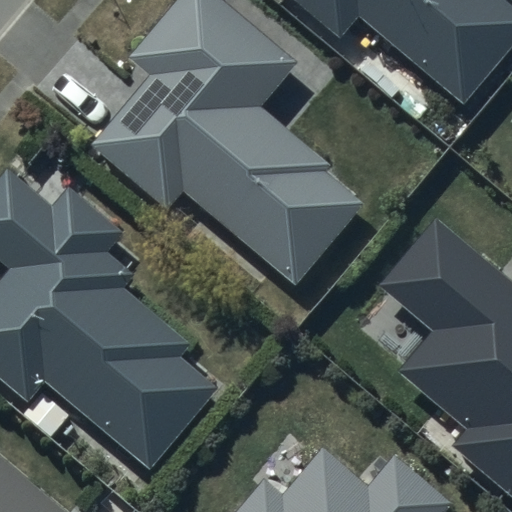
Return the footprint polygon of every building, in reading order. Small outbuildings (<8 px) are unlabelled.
[(185,198),(295,292),(362,214),(325,182),(331,175),(259,114),(296,71),(211,0),(188,0),(131,67),(152,85),(94,154),(169,217),(185,198)] [(359,28),(461,111),(511,48),(511,18),(493,3),(495,0),(276,0),(339,51),(359,28)] [(42,392),(146,476),(213,394),(178,366),(189,352),(120,296),(131,283),(103,260),(118,241),(66,199),(51,217),(4,178),(0,183),(0,268),(11,277),(0,290),(0,386),(28,409),(42,392)] [(454,458),(511,505),(511,293),(435,230),(380,297),(434,342),(400,383),(469,440),(454,458)] [(259,486),(237,511),(448,511),(449,511),(390,461),(365,493),(318,454),(277,499),(259,486)] [(0,511),(56,511),(0,466),(0,511)]
